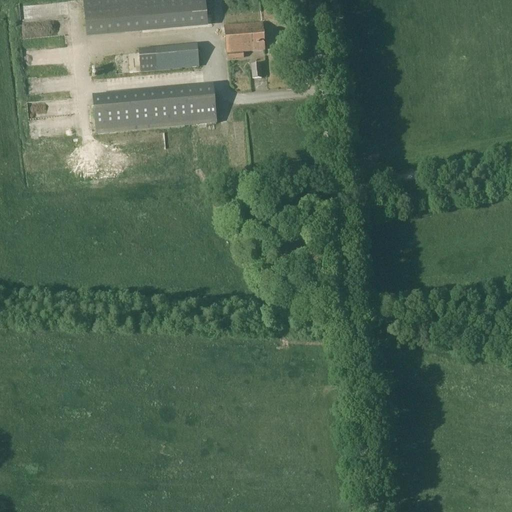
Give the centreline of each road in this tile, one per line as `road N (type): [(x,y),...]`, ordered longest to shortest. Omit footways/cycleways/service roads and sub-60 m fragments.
road 1 (tertiary): [(369,511),(335,194)]
road 2 (track): [(352,347),(282,337),(282,313),(225,233),(201,167)]
road 3 (tertiary): [(335,194),(313,0)]
road 4 (unclassified): [(335,194),(511,154)]
